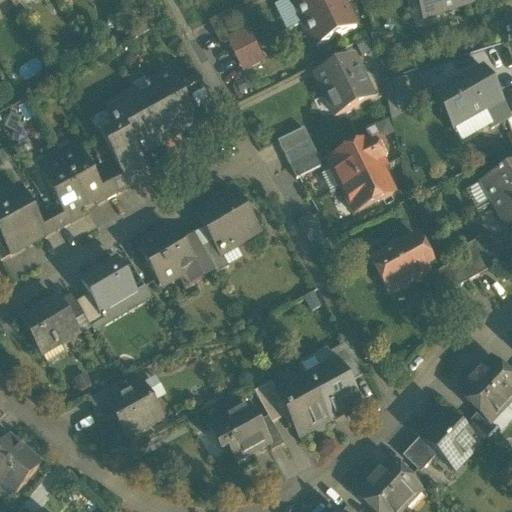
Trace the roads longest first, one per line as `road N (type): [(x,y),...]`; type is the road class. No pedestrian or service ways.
road 1 (residential): [(511,303),(454,346),(396,418),(318,491),(244,511)]
road 2 (residential): [(246,149),(40,279),(0,313)]
road 3 (residential): [(150,511),(128,503),(0,389)]
